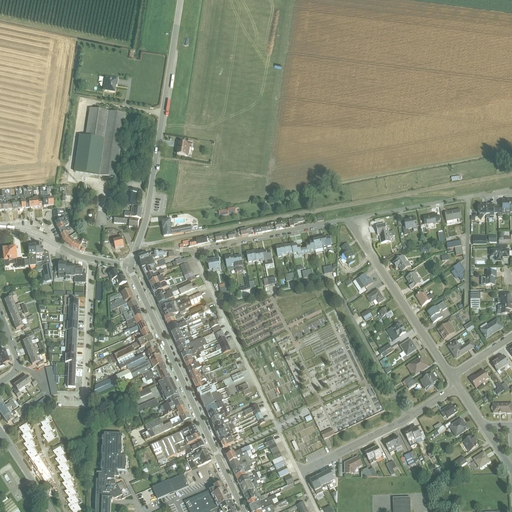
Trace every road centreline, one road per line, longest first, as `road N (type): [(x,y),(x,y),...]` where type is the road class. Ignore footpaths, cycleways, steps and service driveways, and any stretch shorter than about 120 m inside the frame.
road 1 (track): [(137,244),(511,176)]
road 2 (secondary): [(243,511),(130,267)]
road 3 (secondary): [(134,253),(180,0)]
road 4 (residential): [(134,253),(193,252),(356,218)]
road 5 (residential): [(356,218),(367,250),(451,376)]
road 6 (residential): [(457,386),(298,473)]
road 7 (residential): [(511,192),(356,218)]
road 8 (residential): [(91,259),(84,394)]
